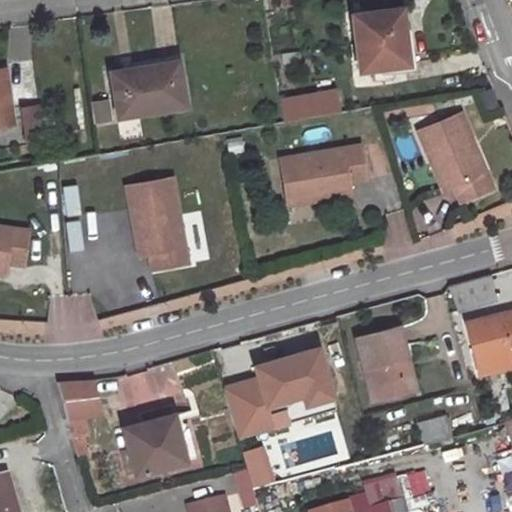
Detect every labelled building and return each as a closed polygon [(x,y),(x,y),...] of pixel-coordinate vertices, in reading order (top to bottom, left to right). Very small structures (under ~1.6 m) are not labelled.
[(400,10),(353,15),(360,70),(407,65),(400,10)] [(177,62),(111,72),(118,116),(183,106),(177,62)] [(4,68),(0,68),(0,124),(13,123),(4,68)] [(282,121),(338,113),(335,89),(279,97),(282,121)] [(481,96),(487,113),(499,109),(492,92),(481,96)] [(109,99),(90,102),(94,124),(113,120),(109,99)] [(460,113),(416,132),(442,191),(453,187),(460,202),(492,188),(460,113)] [(282,159),(287,195),(320,190),(322,200),(352,196),(350,184),(367,181),(362,147),(282,159)] [(172,178),(126,186),(132,223),(142,221),(148,256),(151,270),(187,264),(172,178)] [(320,190),(287,195),(289,205),(322,200),(320,190)] [(142,221),(132,223),(138,257),(148,256),(142,221)] [(0,230),(0,276),(2,266),(19,269),(25,235),(0,230)] [(458,311),(495,300),(488,274),(450,285),(458,311)] [(511,311),(467,323),(479,373),(511,366),(511,311)] [(356,337),(372,400),(405,392),(397,360),(406,358),(398,327),(356,337)] [(319,345),(248,364),(251,376),(220,385),(236,440),(273,430),(269,413),(333,395),(319,345)] [(414,390),(406,358),(397,360),(405,392),(414,390)] [(57,382),(65,409),(67,416),(96,411),(89,379),(57,382)] [(173,414),(171,406),(151,410),(153,419),(173,414)] [(128,473),(185,459),(173,414),(153,419),(151,410),(139,414),(141,422),(123,426),(130,452),(123,454),(128,473)] [(424,443),(449,437),(442,415),(418,422),(424,443)] [(252,488),(245,463),(232,467),(239,492),(252,488)] [(0,511),(18,511),(8,475),(0,477),(0,511)] [(222,511),(217,493),(182,502),(184,511),(222,511)] [(372,509),(372,511),(349,511),(348,504),(321,510),(321,511),(403,511),(401,502),(372,509)]
